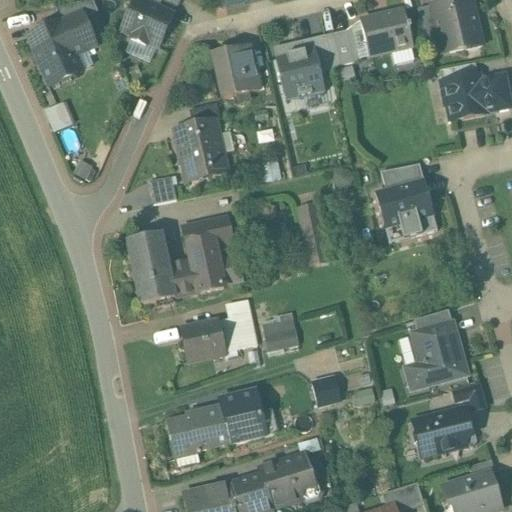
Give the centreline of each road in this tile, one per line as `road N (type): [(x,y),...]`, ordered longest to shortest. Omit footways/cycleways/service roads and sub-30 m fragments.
road 1 (residential): [(136,511),(72,217)]
road 2 (residential): [(496,310),(460,175),(511,161)]
road 3 (residential): [(0,55),(72,217)]
road 4 (unknown): [(101,336),(256,286)]
road 5 (residential): [(149,98),(107,197),(72,217)]
road 6 (residential): [(191,34),(333,0)]
road 7 (unknown): [(136,511),(198,473),(257,450)]
